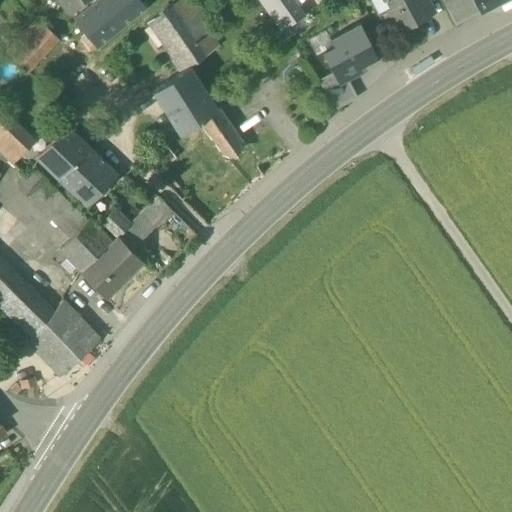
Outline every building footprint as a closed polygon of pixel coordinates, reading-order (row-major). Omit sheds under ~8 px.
[(58,0),(73,18),(95,0),(58,0)] [(139,0),(95,0),(73,18),(96,48),(145,8),(139,0)] [(176,65),(181,72),(188,67),(190,69),(217,49),(181,0),(177,0),(153,18),(147,22),(149,26),(154,23),(180,62),(176,65)] [(288,0),(260,0),(284,33),(286,36),(305,22),(288,0)] [(369,0),(378,16),(382,15),(390,10),(385,0),(369,0)] [(382,15),(392,33),(428,14),(422,1),(423,0),(385,0),(390,10),(382,15)] [(475,0),(459,0),(446,8),(456,26),(482,12),(475,0)] [(475,0),(482,12),(505,0),(475,0)] [(5,52),(15,61),(46,27),(37,19),(5,52)] [(154,23),(149,26),(176,65),(180,62),(154,23)] [(332,72),(339,85),(348,80),(357,75),(355,71),(378,58),(359,23),(329,39),(333,46),(321,52),(332,72)] [(57,38),(46,27),(15,61),(26,71),(57,38)] [(316,55),(321,52),(333,46),(329,39),(325,31),(308,40),(316,55)] [(284,33),(279,36),(286,46),(265,61),(269,66),(274,73),(299,55),(286,36),(284,33)] [(265,61),(286,46),(279,36),(258,51),(265,61)] [(265,61),(258,51),(256,48),(244,57),(257,75),(269,66),(265,61)] [(411,69),(414,74),(433,62),(430,57),(411,69)] [(153,91),(167,113),(203,87),(190,69),(188,67),(181,72),(153,91)] [(339,85),(332,72),(317,80),(337,108),(357,98),(348,80),(339,85)] [(180,135),(199,121),(218,108),(203,87),(167,113),(180,135)] [(0,150),(10,161),(33,138),(0,106),(0,150)] [(218,107),(218,108),(199,121),(211,139),(216,145),(226,159),(241,145),(243,143),(218,107)] [(36,157),(59,179),(89,147),(67,125),(36,157)] [(117,174),(89,147),(59,179),(86,206),(117,174)] [(19,188),(30,198),(46,181),(48,180),(37,169),(19,188)] [(46,181),(30,198),(71,237),(88,220),(46,181)] [(131,249),(171,209),(160,197),(131,227),(130,226),(119,237),(131,249)] [(117,235),(119,237),(130,226),(113,209),(102,221),(117,235)] [(59,248),(80,269),(111,240),(90,218),(88,220),(71,237),(59,248)] [(119,237),(117,235),(80,271),(105,297),(142,261),(131,249),(119,237)] [(0,303),(32,335),(52,312),(0,261),(0,303)] [(63,299),(52,312),(32,335),(28,340),(61,375),(100,337),(63,299)] [(21,380),(23,388),(36,384),(34,376),(21,380)]
